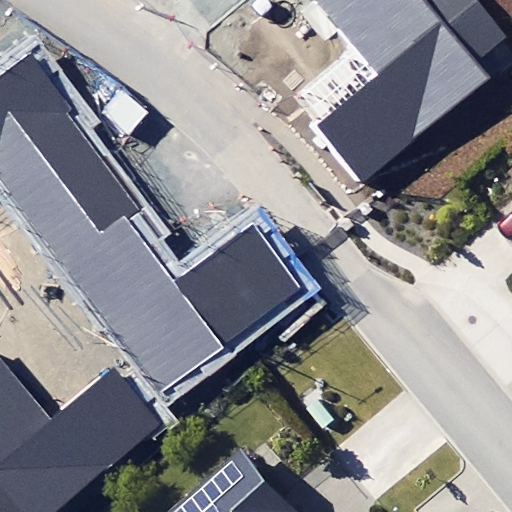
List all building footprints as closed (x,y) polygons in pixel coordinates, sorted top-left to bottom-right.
[(318,125),(363,180),(487,79),(473,62),(505,37),(474,0),(316,0),(379,76),(318,125)] [(0,155),(25,189),(92,141),(32,59),(0,82),(0,155)] [(139,207),(92,141),(25,189),(163,379),(291,287),(251,232),(176,286),(129,222),(139,207)] [(0,511),(36,511),(151,422),(118,381),(54,431),(0,364),(0,511)] [(301,511),(238,444),(164,511),(301,511)]
